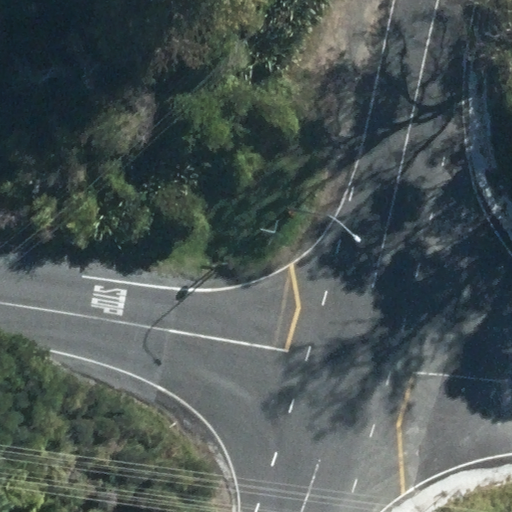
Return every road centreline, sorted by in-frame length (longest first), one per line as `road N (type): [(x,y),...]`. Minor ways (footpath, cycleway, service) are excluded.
road 1 (tertiary): [(354,358),(438,0)]
road 2 (unclassified): [(0,294),(274,354),(354,358)]
road 3 (tertiary): [(354,358),(298,511)]
road 4 (unclassified): [(354,358),(511,380)]
